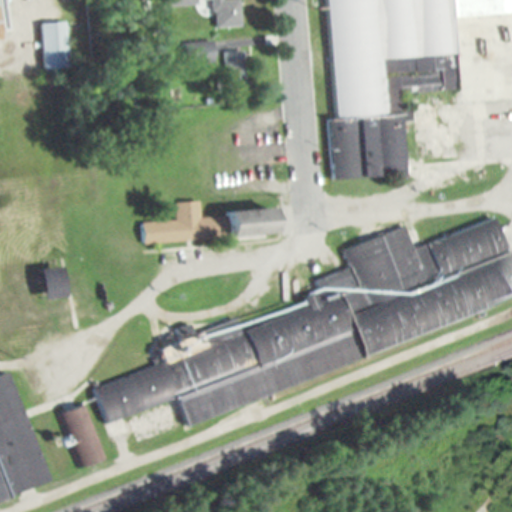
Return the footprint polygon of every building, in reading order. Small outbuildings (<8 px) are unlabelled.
[(210,0),(211,27),(239,26),(237,0),(210,0)] [(511,99),(511,0),(326,0),(333,118),(326,119),(330,179),(405,175),(402,126),(413,125),(415,161),(458,158),(455,103),(511,99)] [(65,68),(63,22),(38,23),(40,69),(65,68)] [(216,63),(216,42),(181,42),(181,63),(216,63)] [(224,90),(244,90),(244,51),(224,51),(224,90)] [(140,222),(141,242),(270,235),(269,207),(222,210),(223,217),(198,218),(197,201),(173,202),(173,220),(140,222)] [(511,308),(511,276),(494,219),(409,247),(403,228),(340,248),(347,269),(311,280),(315,292),(153,345),(159,364),(90,387),(102,422),(175,398),(180,415),(511,308)] [(59,297),(58,268),(38,269),(39,298),(59,297)] [(0,498),(44,484),(7,372),(0,374),(0,498)] [(75,467),(102,459),(85,403),(58,411),(75,467)]
